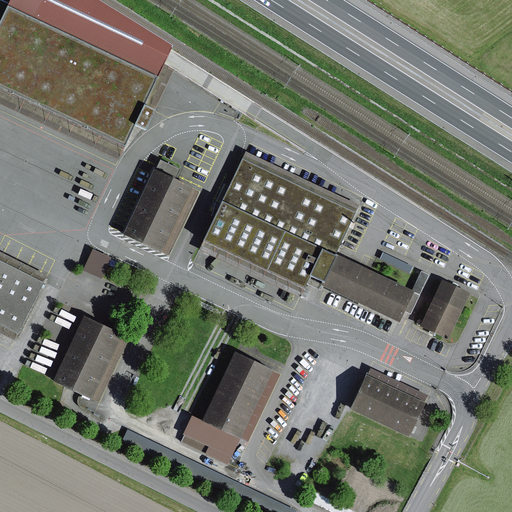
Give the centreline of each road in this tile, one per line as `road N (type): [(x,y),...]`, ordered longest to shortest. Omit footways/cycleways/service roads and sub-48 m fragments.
road 1 (motorway): [(271,0),(511,152)]
road 2 (unclassified): [(214,511),(0,404)]
road 3 (motorway): [(511,119),(324,0)]
road 4 (unknown): [(126,187),(0,121)]
